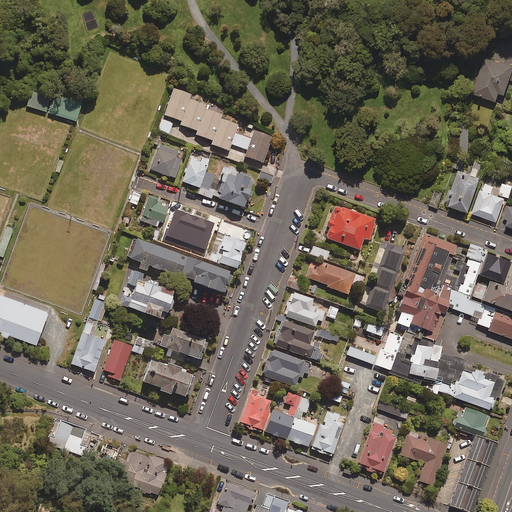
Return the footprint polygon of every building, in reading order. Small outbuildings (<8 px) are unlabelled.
[(511,66),(484,57),(471,96),(496,105),(499,96),(504,98),(510,81),(511,82),(511,66)] [(187,120),(196,93),(175,86),(166,113),(187,120)] [(45,112),(50,96),(31,90),(26,106),(45,112)] [(47,112),(76,121),(82,101),(53,92),(47,112)] [(209,102),(195,97),(186,123),(200,128),(208,106),(209,102)] [(225,113),(208,106),(200,128),(198,134),(215,140),(223,117),(225,113)] [(241,123),(223,117),(215,140),(214,143),(231,149),(234,142),(238,130),(241,123)] [(172,123),(162,119),(158,130),(169,133),(172,123)] [(251,147),(248,156),(266,162),(275,132),(257,127),(255,135),(251,147)] [(255,135),(238,130),(234,142),(251,147),(255,135)] [(190,155),(162,143),(152,166),(180,178),(190,155)] [(200,146),(185,178),(202,186),(217,153),(200,146)] [(258,178),(224,168),(215,197),(249,207),(258,178)] [(480,178),(458,171),(451,192),(449,191),(445,203),(448,204),(447,208),(468,214),(480,178)] [(143,216),(164,224),(174,198),(153,190),(143,216)] [(504,199),(480,190),(472,214),(496,224),(504,199)] [(442,194),(434,191),(429,205),(436,208),(442,194)] [(382,220),(338,204),(326,237),(370,253),(382,220)] [(511,206),(507,205),(502,219),(507,221),(505,226),(511,228),(511,206)] [(13,229),(5,226),(0,239),(0,256),(3,257),(13,229)] [(253,240),(222,231),(214,257),(245,267),(253,240)] [(466,250),(426,232),(407,281),(442,296),(449,298),(452,289),(466,250)] [(234,265),(137,233),(129,256),(227,288),(234,265)] [(408,247),(385,239),(363,302),(387,310),(408,247)] [(337,249),(317,242),(313,252),(334,259),(337,249)] [(511,262),(488,254),(480,275),(503,283),(511,262)] [(368,273),(316,256),(309,276),(361,293),(368,273)] [(177,287),(132,271),(120,305),(164,320),(167,313),(168,313),(169,311),(172,309),(174,302),(173,298),(177,287)] [(442,296),(407,281),(391,323),(406,329),(434,340),(446,306),(449,298),(442,296)] [(488,286),(478,283),(472,297),(511,311),(511,289),(490,281),(488,286)] [(331,302),(294,289),(286,313),(323,326),(331,302)] [(485,305),(452,289),(449,298),(446,306),(479,319),(485,305)] [(49,312),(0,294),(0,332),(37,346),(49,312)] [(105,303),(95,299),(89,317),(102,321),(106,310),(102,309),(105,303)] [(485,305),(479,319),(477,323),(481,324),(488,327),(496,309),(485,305)] [(511,315),(496,309),(488,327),(487,330),(511,339),(511,315)] [(333,330),(281,314),(272,343),(324,359),(333,330)] [(367,335),(380,340),(386,324),(369,318),(365,330),(369,331),(367,335)] [(206,339),(173,327),(170,336),(164,334),(160,345),(169,349),(166,355),(184,361),(186,354),(201,359),(203,354),(201,353),(202,351),(205,353),(209,343),(206,341),(206,339)] [(389,372),(455,398),(464,369),(467,361),(441,354),(445,344),(434,340),(406,329),(389,372)] [(389,370),(401,336),(389,332),(382,349),(380,348),(374,364),(389,370)] [(106,341),(82,333),(71,364),(95,372),(106,341)] [(133,347),(115,340),(104,370),(109,372),(108,376),(120,380),(133,347)] [(375,355),(349,345),(346,354),(372,364),(375,355)] [(317,360),(271,346),(262,374),(309,388),(317,360)] [(167,365),(151,360),(143,381),(162,388),(161,390),(172,394),(172,392),(186,396),(187,394),(190,395),(193,385),(193,384),(195,376),(193,376),(194,374),(187,372),(188,370),(168,363),(167,365)] [(455,398),(495,410),(504,380),(464,369),(455,398)] [(349,384),(337,379),(334,389),(346,393),(349,384)] [(279,393),(254,386),(242,423),(267,431),(279,393)] [(342,396),(331,392),(328,398),(339,403),(342,396)] [(381,400),(378,408),(397,415),(400,407),(381,400)] [(488,433),(494,414),(462,405),(457,424),(488,433)] [(295,414),(276,406),(268,428),(286,436),(295,414)] [(352,416),(326,408),(315,446),(340,454),(352,416)] [(318,422),(295,414),(287,437),(310,445),(318,422)] [(93,432),(54,418),(45,443),(84,456),(93,432)] [(385,421),(376,418),(359,464),(385,473),(397,438),(391,436),(393,431),(384,427),(385,426),(383,425),(385,421)] [(427,442),(407,435),(400,455),(425,463),(418,481),(434,487),(448,445),(428,438),(427,442)] [(474,435),(447,505),(464,511),(470,511),(497,443),(474,435)] [(118,452),(105,447),(98,464),(111,469),(118,452)] [(148,457),(131,451),(127,462),(123,461),(120,470),(127,472),(123,482),(157,495),(169,462),(149,454),(148,457)] [(245,511),(253,490),(224,480),(217,503),(224,506),(221,511),(245,511)] [(287,502),(266,495),(262,507),(256,505),(253,511),(286,511),(288,507),(285,506),(287,502)]
